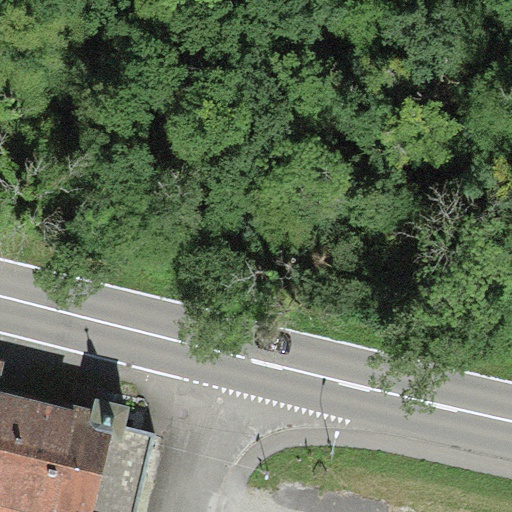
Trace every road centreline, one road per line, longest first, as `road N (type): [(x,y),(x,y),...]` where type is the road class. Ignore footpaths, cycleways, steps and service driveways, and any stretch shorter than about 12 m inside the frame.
road 1 (primary): [(511,415),(236,357)]
road 2 (primary): [(236,357),(0,297)]
road 3 (unclassified): [(236,357),(190,511)]
